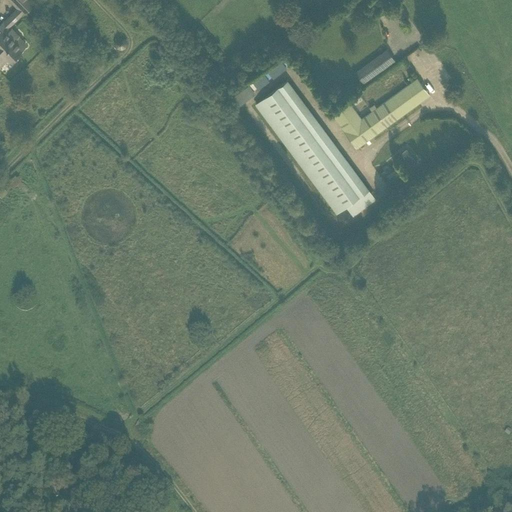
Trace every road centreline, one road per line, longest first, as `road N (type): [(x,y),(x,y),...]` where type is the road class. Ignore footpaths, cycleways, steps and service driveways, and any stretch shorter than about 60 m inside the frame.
road 1 (track): [(95,0),(126,33),(127,53),(0,175)]
road 2 (track): [(0,398),(129,439),(193,511)]
